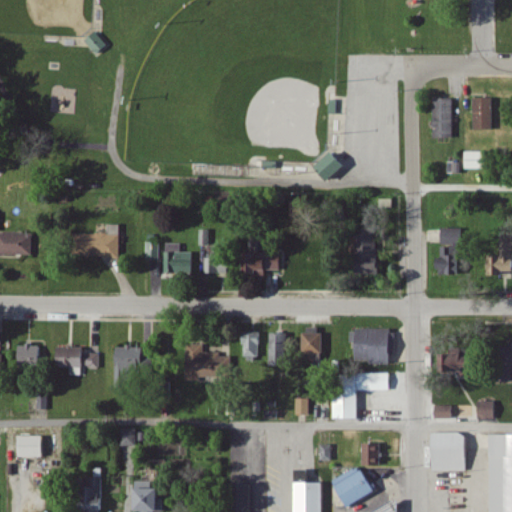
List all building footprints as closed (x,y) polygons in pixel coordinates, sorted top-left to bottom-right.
[(89,42),(101,56),(111,47),(99,33),(89,42)] [(497,131),(497,100),(477,99),(477,131),(497,131)] [(457,139),(456,100),(437,100),(437,140),(457,139)] [(320,170),(334,184),(351,167),(337,152),(320,170)] [(469,170),(488,170),(488,153),(469,153),(469,170)] [(123,225),(111,225),(111,234),(87,234),(87,256),(123,256),(123,225)] [(382,275),(383,228),(364,228),(363,274),(382,275)] [(465,276),(466,230),(445,230),(443,275),(465,276)] [(36,234),(0,233),(0,255),(35,256),(36,234)] [(507,278),(507,273),(511,272),(511,236),(501,237),(502,255),(481,256),(481,272),(491,272),(491,278),(507,278)] [(149,261),(162,261),(162,244),(150,243),(149,261)] [(183,244),(168,245),(168,276),(196,275),(196,253),(183,253),(183,244)] [(207,259),(207,274),(231,274),(232,247),(216,246),(216,259),(207,259)] [(270,271),(285,271),(285,255),(258,254),(258,277),(270,277),(270,271)] [(396,364),(397,331),(357,330),(356,363),(396,364)] [(264,357),(264,332),(247,332),(247,357),(264,357)] [(272,366),(290,366),(291,333),(273,333),(272,366)] [(327,333),(306,333),(307,360),(328,359),(327,333)] [(207,353),(223,354),(224,350),(230,350),(230,343),(207,343),(207,353)] [(235,379),(235,355),(207,355),(207,345),(190,345),(190,379),(235,379)] [(45,346),(21,346),(21,367),(46,367),(45,346)] [(119,347),(118,386),(136,387),(136,372),(151,373),(151,348),(119,347)] [(88,348),(63,348),(63,368),(92,367),(93,370),(102,370),(102,354),(89,354),(88,348)] [(362,419),(362,391),(394,391),(394,374),(350,375),(350,393),(338,393),(339,420),(362,419)] [(299,415),(313,415),(313,399),(299,399),(299,415)] [(480,420),(499,420),(499,402),(479,402),(480,420)] [(438,419),(457,419),(456,406),(438,407),(438,419)] [(124,447),(139,447),(139,429),(124,429),(124,447)] [(437,472),(471,471),(470,433),(436,434),(437,472)] [(511,511),(511,435),(495,435),(495,511),(511,511)] [(23,457),(48,458),(48,437),(24,436),(23,457)] [(385,466),(385,444),(367,444),(367,465),(385,466)] [(323,462),(335,461),(334,445),(322,445),(323,462)] [(364,466),(336,482),(352,508),(380,492),(364,466)] [(105,511),(107,469),(98,469),(98,478),(89,477),(88,511),(105,511)] [(327,511),(328,483),(313,483),(313,471),(300,471),(299,511),(327,511)] [(138,511),(146,511),(145,511),(158,511),(159,511),(160,511),(165,511),(166,488),(155,488),(155,482),(138,482),(138,511)]
